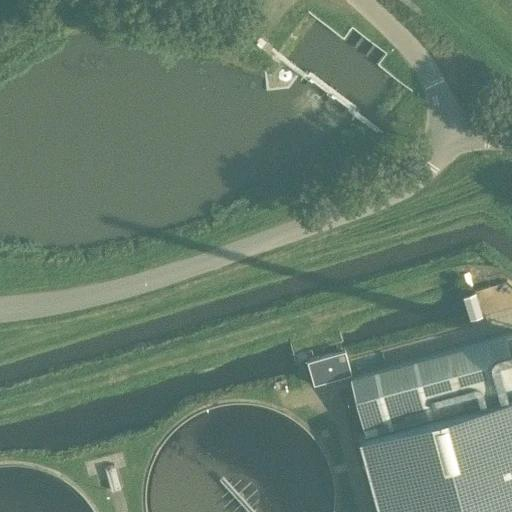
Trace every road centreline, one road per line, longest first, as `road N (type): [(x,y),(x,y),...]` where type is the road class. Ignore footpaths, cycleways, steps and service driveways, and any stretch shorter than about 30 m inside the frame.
road 1 (unclassified): [(0,309),(187,267),(403,188),(450,132)]
road 2 (unclassified): [(450,132),(434,82),(357,0)]
road 3 (unknown): [(330,381),(368,511)]
